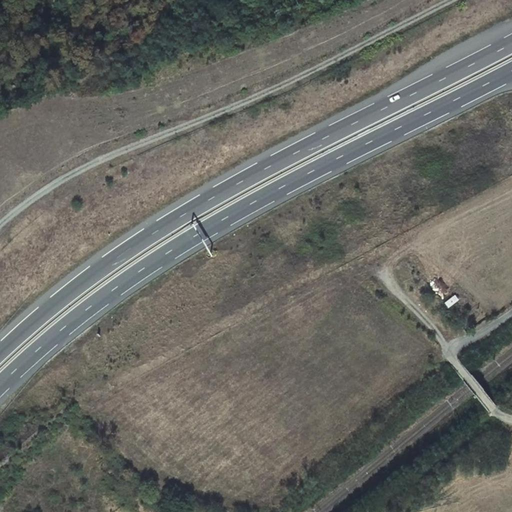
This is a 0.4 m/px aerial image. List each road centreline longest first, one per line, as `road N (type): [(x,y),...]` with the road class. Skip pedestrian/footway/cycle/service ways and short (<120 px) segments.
road 1 (motorway): [(0,386),(65,326),(179,245),(511,69)]
road 2 (motorway): [(511,44),(166,224),(0,354)]
road 3 (track): [(449,0),(243,103),(93,163),(0,225)]
road 4 (unclassified): [(511,417),(491,406),(455,362),(454,348),(511,310)]
